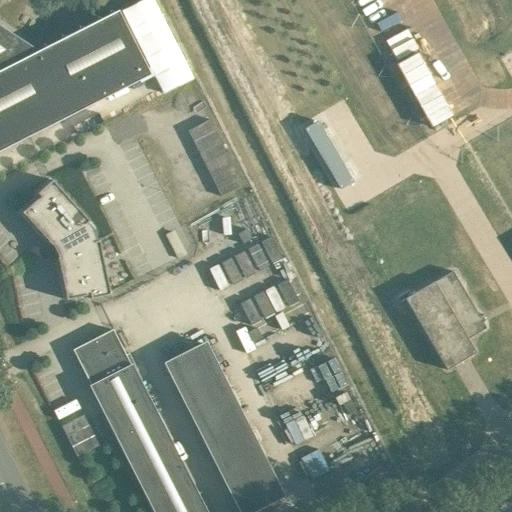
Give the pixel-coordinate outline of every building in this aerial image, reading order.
[(154,0),(142,0),(122,11),(163,93),(193,78),(154,0)] [(119,10),(58,41),(33,54),(31,50),(34,48),(0,25),(0,150),(151,74),(119,10)] [(349,178),(313,117),(301,125),(336,185),(349,178)] [(221,146),(199,157),(216,190),(238,178),(221,146)] [(40,196),(22,212),(53,247),(57,254),(66,299),(90,294),(91,298),(110,294),(96,229),(52,180),(37,193),(40,196)] [(447,369),(453,365),(476,352),(468,338),(487,328),(453,270),(405,298),(447,369)] [(205,511),(112,329),(72,349),(155,511),(205,511)] [(234,511),(246,511),(280,496),(207,338),(163,358),(234,511)]
